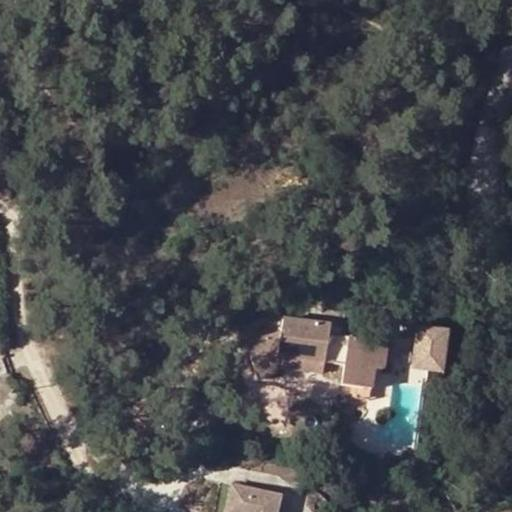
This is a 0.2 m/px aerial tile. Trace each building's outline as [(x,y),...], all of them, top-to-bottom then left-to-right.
[(386,346),(343,340),(326,339),(328,328),(282,321),(280,335),(244,346),(257,382),(274,375),(276,360),(323,366),(343,369),(340,389),(363,392),(365,373),(373,373),(382,375),(386,346)] [(453,373),(457,328),(423,325),(419,369),(453,373)] [(276,360),(274,375),(321,381),(323,366),(276,360)] [(365,373),(363,392),(371,393),(373,373),(365,373)] [(233,511),(237,492),(229,490),(224,511),(233,511)] [(237,492),(233,511),(278,511),(281,502),(237,492)]
